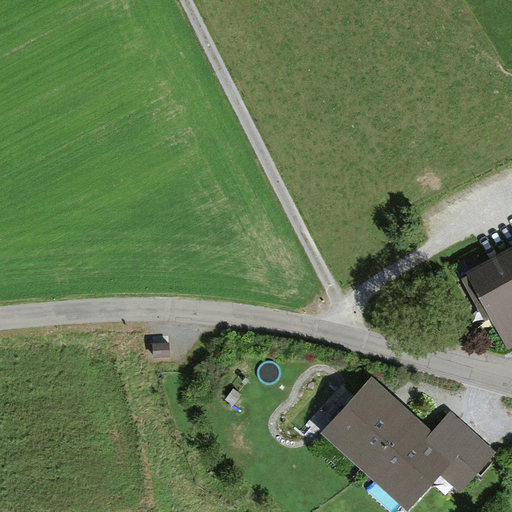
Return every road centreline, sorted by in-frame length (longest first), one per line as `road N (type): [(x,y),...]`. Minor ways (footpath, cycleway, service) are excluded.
road 1 (tertiary): [(511,383),(260,318),(145,309),(0,318)]
road 2 (track): [(187,0),(341,305)]
